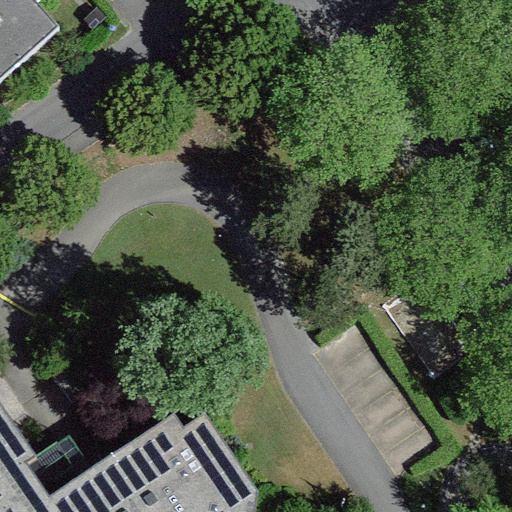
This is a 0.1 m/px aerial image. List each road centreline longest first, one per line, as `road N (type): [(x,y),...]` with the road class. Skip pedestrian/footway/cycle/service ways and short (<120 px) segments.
road 1 (unclassified): [(511,238),(345,0)]
road 2 (residential): [(230,0),(0,153)]
